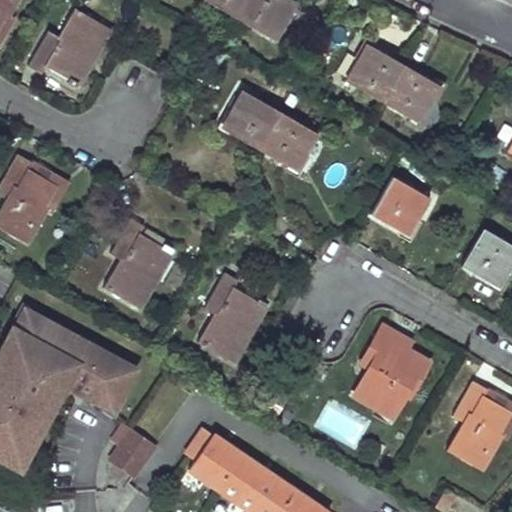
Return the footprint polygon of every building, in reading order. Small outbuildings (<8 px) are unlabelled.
[(0,0),(0,22),(4,17),(8,18),(17,0),(0,0)] [(204,0),(233,17),(242,0),(204,0)] [(242,0),(233,17),(274,41),(293,9),(277,0),(242,0)] [(66,83),(73,87),(89,61),(91,61),(108,31),(72,10),(57,36),(47,31),(28,65),(40,73),(43,68),(67,81),(66,83)] [(4,17),(0,22),(0,39),(12,21),(4,17)] [(365,46),(344,81),(380,103),(400,67),(365,46)] [(400,67),(380,103),(417,124),(438,88),(400,67)] [(255,149),(276,111),(242,92),(221,129),(255,149)] [(315,133),(276,111),(255,149),(293,170),(315,133)] [(18,156),(0,186),(0,191),(7,196),(0,208),(0,229),(27,245),(46,211),(47,210),(45,207),(56,187),(27,170),(31,164),(18,156)] [(67,184),(31,164),(27,170),(56,187),(45,207),(47,210),(46,211),(50,214),(67,184)] [(427,198),(391,178),(370,214),(406,234),(427,198)] [(121,259),(106,288),(140,309),(158,279),(156,278),(171,250),(163,245),(162,248),(140,235),(144,228),(131,221),(111,254),(121,259)] [(511,259),(511,247),(482,230),(461,265),(497,286),(511,259)] [(204,308),(214,314),(198,342),(232,363),(251,333),(248,332),(265,303),(257,298),(255,300),(235,288),(238,282),(224,274),(204,308)] [(34,307),(29,304),(21,317),(26,320),(34,307)] [(0,456),(11,463),(20,448),(26,451),(47,416),(43,414),(49,403),(53,405),(67,382),(87,394),(85,398),(104,409),(114,392),(123,397),(139,369),(95,344),(93,348),(80,340),(82,336),(34,307),(26,320),(21,317),(0,353),(0,456)] [(397,336),(383,327),(361,364),(369,368),(353,395),(391,417),(423,362),(392,343),(397,336)] [(95,344),(82,336),(80,340),(93,348),(95,344)] [(482,471),(500,439),(502,436),(498,435),(511,413),(483,396),(487,390),(473,382),(452,418),(461,424),(447,450),(482,471)] [(502,436),(500,439),(505,441),(511,428),(511,403),(487,390),(483,396),(511,413),(498,435),(502,436)] [(113,414),(123,397),(114,392),(104,409),(113,414)] [(53,405),(49,403),(43,414),(47,416),(53,405)] [(131,478),(159,438),(135,423),(108,462),(131,478)] [(211,435),(199,427),(183,452),(194,459),(186,470),(248,511),(328,511),(330,511),(213,432),(211,435)] [(26,451),(20,448),(11,463),(17,466),(26,451)] [(131,478),(108,462),(101,472),(124,488),(131,478)] [(449,511),(458,498),(447,491),(437,508),(443,511),(449,511)]
